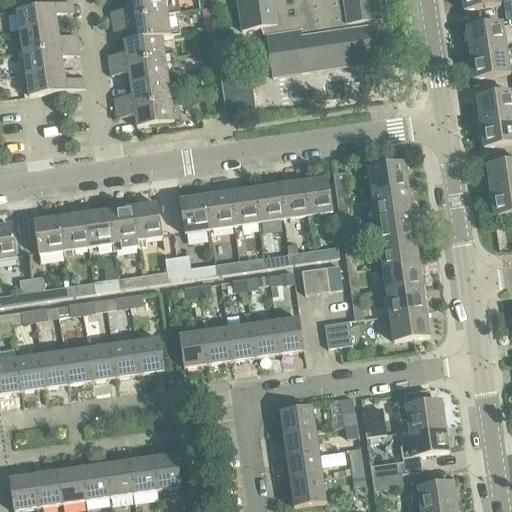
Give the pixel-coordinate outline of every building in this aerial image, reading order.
[(129,13),(111,15),(113,24),(167,16),(167,18),(178,17),(179,16),(176,0),(131,0),(127,1),(129,13)] [(200,0),(198,1),(200,11),(213,9),(211,0),(200,0)] [(370,32),(382,31),(377,0),(235,0),(240,33),(263,30),(263,32),(275,31),(276,36),(264,38),(270,80),(375,65),(370,32)] [(500,9),(498,0),(461,0),(464,14),(500,9)] [(511,2),(503,4),(504,16),(511,14),(511,2)] [(72,5),(17,13),(20,35),(57,30),(56,18),(73,16),(72,5)] [(215,9),(202,11),(206,34),(219,32),(215,9)] [(167,16),(113,24),(114,35),(123,34),(124,44),(133,43),(133,44),(162,39),(162,41),(181,38),(178,17),(167,18),(167,16)] [(466,32),(470,58),(506,52),(503,26),(466,32)] [(59,41),(57,30),(20,35),(23,56),(78,48),(77,39),(59,41)] [(133,44),(133,43),(124,44),(126,57),(109,59),(110,69),(165,60),(162,41),(162,39),(133,44)] [(23,56),(26,78),(64,73),(62,61),(80,58),(78,48),(23,56)] [(510,77),(506,52),(470,58),(474,83),(510,77)] [(168,82),(165,60),(110,69),(112,79),(129,76),(131,88),(168,82)] [(211,68),(201,70),(202,78),(213,76),(211,68)] [(83,81),(65,84),(64,73),(26,78),(29,99),(85,92),(83,81)] [(254,115),(249,74),(218,79),(224,119),(254,115)] [(132,100),(114,102),(116,112),(171,103),(168,82),(131,88),(132,100)] [(511,95),(477,101),(480,126),(511,121),(511,95)] [(175,125),(171,103),(116,112),(117,122),(136,119),(137,131),(175,125)] [(214,107),(207,108),(208,120),(215,119),(214,107)] [(511,147),(511,121),(480,126),(484,151),(511,147)] [(511,165),(487,169),(490,194),(511,190),(511,165)] [(368,171),(372,197),(408,191),(404,166),(368,171)] [(346,175),(333,177),(336,202),(346,201),(350,200),(346,175)] [(333,215),(328,181),(302,185),(309,228),(319,227),(318,217),(333,215)] [(309,228),(302,185),(278,188),(283,222),(307,219),(309,228)] [(278,188),(254,192),(259,226),(283,222),(278,188)] [(511,217),(511,190),(490,194),(494,220),(511,217)] [(408,191),(372,197),(375,221),(411,216),(408,191)] [(259,226),(254,192),(230,195),(235,229),(259,226)] [(230,195),(205,199),(210,233),(235,229),(230,195)] [(210,233),(205,199),(180,202),(185,236),(210,233)] [(336,202),(340,225),(349,224),(346,201),(336,202)] [(157,205),(132,209),(138,243),(139,250),(148,249),(147,242),(162,240),(157,205)] [(132,209),(108,212),(113,247),(114,254),(139,250),(138,243),(132,209)] [(108,212),(84,216),(89,251),(112,247),(113,247),(108,212)] [(84,216),(60,219),(65,254),(89,251),(84,216)] [(415,240),(411,216),(375,221),(379,246),(415,240)] [(46,221),(34,223),(39,258),(65,254),(60,219),(57,220),(55,218),(48,219),(46,221)] [(353,249),(349,224),(340,225),(344,251),(353,249)] [(12,227),(0,228),(0,262),(17,260),(12,227)] [(383,270),(419,265),(415,240),(379,246),(383,270)] [(296,247),(287,248),(288,257),(289,257),(290,269),(315,265),(313,253),(298,256),(296,247)] [(356,274),(353,249),(344,251),(347,275),(356,274)] [(338,250),(313,253),(315,265),(339,261),(338,250)] [(266,272),(290,269),(289,257),(288,257),(264,261),(266,272)] [(192,283),(190,272),(188,259),(177,261),(181,285),(192,283)] [(165,263),(167,275),(168,286),(181,285),(177,261),(165,263)] [(264,261),(247,263),(249,275),(266,272),(264,261)] [(240,264),(222,267),(224,279),(242,276),(240,264)] [(422,290),(419,265),(383,270),(386,295),(422,290)] [(216,280),(215,268),(190,272),(192,283),(216,280)] [(342,292),(338,268),(325,270),(330,294),(342,292)] [(325,270),(313,272),(316,296),(330,294),(325,270)] [(304,298),(316,296),(313,272),(301,274),(304,298)] [(351,300),(360,299),(356,274),(347,275),(351,300)] [(144,290),(168,286),(167,275),(143,279),(144,290)] [(293,275),(269,279),(270,289),(271,291),(281,289),(294,287),(293,275)] [(143,279),(125,281),(127,292),(144,290),(143,279)] [(269,279),(244,282),(246,294),(259,292),(259,291),(270,289),(269,279)] [(47,304),(45,293),(44,280),(31,282),(35,306),(47,304)] [(20,283),(21,297),(23,308),(35,306),(31,282),(20,283)] [(120,293),(118,282),(95,286),(96,297),(120,293)] [(244,282),(232,284),(233,296),(246,294),(244,282)] [(95,286),(77,289),(78,299),(96,297),(95,286)] [(210,287),(197,289),(199,301),(211,299),(210,287)] [(186,303),(199,301),(197,289),(184,291),(186,303)] [(71,300),(70,290),(45,293),(47,304),(71,300)] [(390,319),(426,313),(422,290),(386,295),(390,319)] [(21,297),(4,299),(5,310),(23,308),(21,297)] [(141,297),(129,299),(131,311),(143,310),(141,297)] [(129,299),(116,301),(117,313),(131,311),(129,299)] [(364,323),(360,299),(351,300),(354,324),(364,323)] [(93,304),(81,306),(83,318),(95,317),(93,304)] [(70,320),(83,318),(81,306),(58,310),(60,321),(70,320)] [(46,311),(34,313),(35,325),(48,323),(46,311)] [(21,315),(23,327),(35,325),(34,313),(21,315)] [(430,339),(426,313),(390,319),(394,344),(430,339)] [(300,321),(275,325),(280,357),(304,353),(300,321)] [(256,360),(280,357),(275,325),(251,328),(256,360)] [(324,328),(327,352),(352,349),(349,325),(324,328)] [(256,360),(251,328),(227,332),(232,364),(256,360)] [(227,332),(204,335),(208,367),(232,364),(227,332)] [(179,338),(184,371),(208,367),(204,335),(179,338)] [(164,373),(159,341),(135,345),(140,377),(164,373)] [(116,380),(140,377),(135,345),(112,348),(116,380)] [(112,348),(88,352),(93,384),(116,380),(112,348)] [(88,352),(80,353),(65,355),(69,387),(93,384),(88,352)] [(45,391),(69,387),(65,355),(40,359),(45,391)] [(40,359),(16,362),(21,394),(45,391),(40,359)] [(0,364),(0,397),(21,394),(16,362),(0,364)] [(352,401),(341,403),(345,430),(356,428),(352,401)] [(400,425),(407,424),(409,435),(445,430),(441,405),(405,410),(406,411),(398,412),(400,425)] [(280,414),(284,438),(315,433),(312,409),(280,414)] [(382,413),(363,416),(367,441),(385,438),(382,413)] [(356,428),(345,430),(347,443),(358,441),(356,428)] [(401,449),(403,461),(419,459),(449,454),(445,430),(409,435),(411,447),(401,449)] [(319,456),(315,433),(284,438),(287,461),(319,456)] [(361,452),(349,454),(350,465),(362,463),(361,452)] [(322,481),(319,456),(287,461),(291,486),(322,481)] [(157,494),(182,490),(177,457),(152,460),(157,494)] [(372,482),(402,477),(422,474),(419,459),(403,461),(403,465),(400,465),(370,470),(372,482)] [(134,497),(157,494),(152,460),(129,464),(134,497)] [(362,463),(350,465),(352,477),(364,476),(362,463)] [(134,497),(129,464),(105,467),(110,501),(134,497)] [(105,467),(81,470),(86,504),(110,501),(105,467)] [(86,504),(81,470),(58,474),(62,507),(86,504)] [(58,474),(33,477),(38,511),(62,507),(58,474)] [(364,476),(352,477),(354,490),(366,488),(364,476)] [(9,481),(13,511),(30,511),(38,511),(33,477),(9,481)] [(374,495),(404,491),(402,477),(372,482),(374,495)] [(294,510),(326,506),(322,481),(291,486),(294,510)] [(419,505),(420,511),(450,511),(456,511),(453,486),(418,491),(418,492),(410,493),(412,506),(419,505)]
